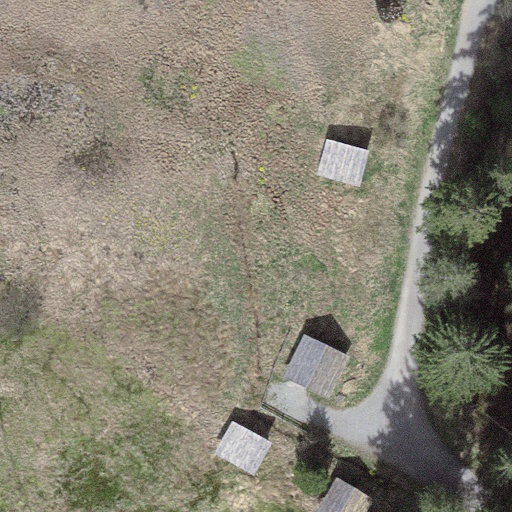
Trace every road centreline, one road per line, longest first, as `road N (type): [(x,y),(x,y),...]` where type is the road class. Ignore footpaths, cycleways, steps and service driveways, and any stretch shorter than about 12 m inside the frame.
road 1 (track): [(475,0),(436,202),(374,445)]
road 2 (track): [(374,445),(502,511)]
